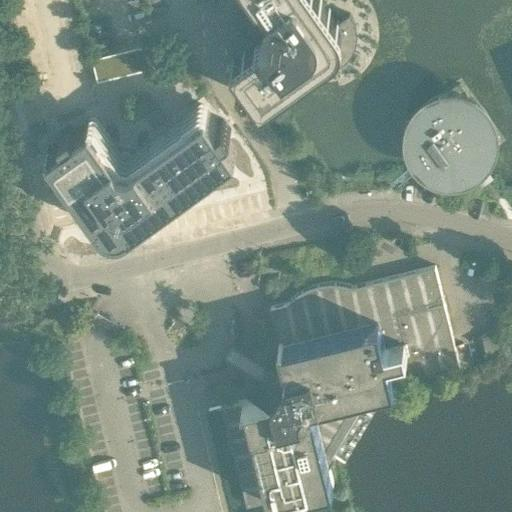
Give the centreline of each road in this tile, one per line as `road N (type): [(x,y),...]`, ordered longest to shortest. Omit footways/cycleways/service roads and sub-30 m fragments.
road 1 (unclassified): [(52,284),(376,209),(511,240)]
road 2 (unclassified): [(0,72),(52,284)]
